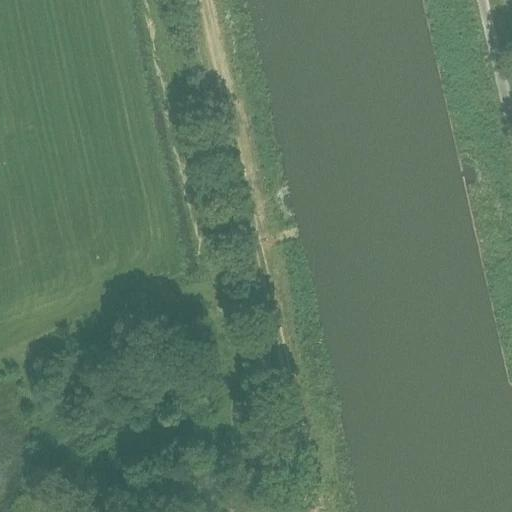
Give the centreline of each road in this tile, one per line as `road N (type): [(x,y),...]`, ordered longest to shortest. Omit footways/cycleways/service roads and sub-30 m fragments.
road 1 (track): [(204,0),(303,435),(299,511)]
road 2 (unclassified): [(511,126),(482,0)]
